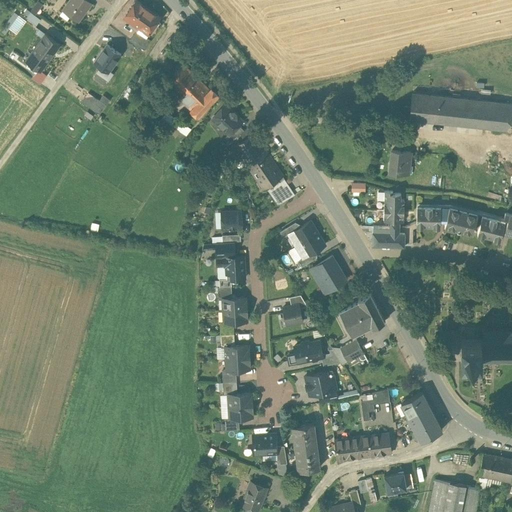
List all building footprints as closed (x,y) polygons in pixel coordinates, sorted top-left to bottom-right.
[(91,2),(88,0),(69,0),(63,9),(78,20),(91,2)] [(159,16),(136,0),(125,16),(138,26),(135,29),(136,30),(136,29),(138,30),(140,27),(147,32),(148,31),(149,32),(150,31),(149,30),(159,16)] [(42,4),(38,1),(33,7),(38,10),(42,4)] [(7,33),(10,28),(17,33),(27,19),(15,11),(2,29),(7,33)] [(40,19),(30,12),(28,15),(26,18),(36,25),(40,19)] [(39,28),(36,32),(42,37),(45,33),(39,28)] [(138,30),(136,29),(136,30),(130,39),(144,49),(151,40),(138,30)] [(42,37),(26,59),(38,68),(40,70),(60,44),(45,33),(42,37)] [(107,44),(94,62),(101,66),(98,71),(108,78),(112,72),(109,70),(120,53),(107,44)] [(209,88),(183,63),(166,81),(176,90),(173,94),(177,98),(178,96),(198,115),(219,93),(212,86),(209,88)] [(40,70),(38,68),(31,77),(40,83),(46,74),(40,70)] [(511,108),(511,102),(413,91),(411,105),(410,116),(410,117),(510,129),(511,108)] [(110,99),(103,94),(99,99),(106,104),(110,99)] [(99,99),(97,98),(90,107),(99,113),(106,104),(99,99)] [(231,110),(225,104),(212,118),(229,133),(229,134),(238,124),(242,120),(237,115),(237,112),(234,110),(231,110)] [(161,118),(187,133),(191,125),(166,111),(161,118)] [(238,124),(229,134),(229,133),(225,137),(230,142),(237,136),(243,130),(238,124)] [(243,130),(237,136),(240,141),(253,133),(248,125),(243,130)] [(240,141),(235,145),(242,156),(260,144),(253,133),(240,141)] [(242,156),(248,165),(266,153),(260,144),(242,156)] [(410,150),(392,147),(390,160),(392,160),(391,169),(407,171),(410,150)] [(287,183),(266,153),(248,165),(262,185),(273,177),(277,183),(271,187),(274,192),(287,183)] [(367,190),(367,180),(353,180),(353,190),(367,190)] [(295,194),(287,183),(274,192),(281,202),(295,194)] [(401,192),(392,192),(392,189),(384,189),(384,198),(400,198),(401,192)] [(400,198),(384,198),(384,209),(404,209),(404,198),(400,198)] [(428,225),(428,205),(417,205),(416,220),(416,225),(417,225),(417,222),(422,222),(422,225),(428,225)] [(440,205),(428,205),(428,225),(433,225),(434,222),(439,223),(439,226),(440,226),(440,205)] [(477,213),(449,206),(444,225),(461,230),(470,232),(472,232),(474,225),(476,226),(476,223),(475,223),(477,213)] [(241,209),(221,211),(222,228),(242,227),(241,209)] [(404,209),(384,209),(383,220),(390,220),(399,220),(403,220),(404,209)] [(483,235),(488,236),(493,217),(482,214),(479,224),(477,233),(478,234),(478,231),(484,232),(483,235)] [(505,220),(493,217),(488,236),(494,238),(494,235),(500,236),(499,239),(500,239),(505,220)] [(302,225),(288,233),(295,245),(318,232),(310,220),(302,225)] [(399,226),(399,220),(390,220),(390,225),(373,225),(373,230),(372,243),(404,244),(404,239),(404,226),(399,226)] [(416,220),(404,226),(404,239),(412,239),(413,227),(416,226),(416,225),(416,220)] [(295,221),(285,227),(288,233),(302,225),(295,221)] [(285,227),(280,230),(283,236),(288,233),(285,227)] [(318,232),(295,245),(303,257),(317,249),(325,244),(318,232)] [(234,241),(216,242),(216,257),(234,256),(234,241)] [(317,249),(303,257),(306,263),(317,257),(317,249)] [(323,292),(350,280),(337,252),(310,264),(323,292)] [(234,256),(216,257),(217,265),(224,264),(226,266),(227,278),(231,278),(245,277),(243,255),(234,256)] [(303,257),(298,260),(301,266),(306,263),(303,257)] [(219,286),(217,286),(218,298),(223,298),(223,297),(232,297),(231,285),(219,286)] [(300,294),(289,296),(291,305),(299,303),(300,307),(307,305),(300,294)] [(356,301),(339,310),(351,335),(369,326),(369,328),(381,322),(376,310),(378,309),(375,304),(373,305),(367,294),(355,300),(356,301)] [(232,297),(223,297),(223,298),(223,309),(246,308),(246,300),(245,300),(245,296),(232,297)] [(291,305),(282,306),(286,324),(302,320),(300,307),(299,303),(291,305)] [(246,308),(223,309),(224,321),(233,321),(246,320),(246,316),(247,316),(246,308)] [(233,321),(224,321),(219,321),(220,334),(234,333),(233,321)] [(511,329),(511,330),(503,330),(503,328),(501,328),(501,330),(495,330),(495,328),(493,328),(493,330),(485,330),(483,328),(482,330),(484,332),(484,338),(461,338),(461,359),(481,359),(481,358),(483,358),(483,360),(485,360),(485,358),(492,358),(492,360),(494,360),(494,358),(500,358),(500,360),(502,360),(502,358),(508,358),(508,360),(510,360),(510,358),(511,357),(511,329)] [(234,333),(220,334),(221,346),(225,346),(225,345),(235,345),(234,333)] [(356,337),(340,346),(348,361),(364,352),(356,337)] [(318,340),(309,342),(307,340),(302,341),(301,344),(295,345),(294,345),(294,346),(296,352),(288,354),(289,362),(297,361),(298,361),(321,356),(322,356),(323,356),(323,355),(322,355),(322,353),(319,340),(319,339),(318,340)] [(235,345),(225,345),(225,346),(226,357),(249,356),(249,348),(248,348),(248,344),(235,345)] [(333,348),(329,348),(330,352),(322,353),(322,355),(323,355),(323,356),(322,356),(321,356),(323,364),(341,361),(333,348)] [(249,356),(226,357),(227,369),(236,369),(249,368),(249,364),(250,364),(249,356)] [(236,369),(227,369),(222,369),(223,382),(236,381),(236,369)] [(331,369),(305,374),(307,381),(306,382),(307,387),(308,387),(309,394),(318,392),(336,388),(331,369)] [(236,381),(223,382),(223,394),(228,394),(228,393),(237,393),(236,381)] [(388,387),(371,391),(372,398),(367,398),(368,410),(374,410),(373,403),(390,401),(388,387)] [(336,388),(318,392),(320,402),(338,398),(336,388)] [(431,408),(422,390),(401,402),(415,430),(413,431),(416,438),(418,437),(420,440),(442,429),(433,410),(432,408),(431,408)] [(237,393),(228,393),(228,394),(229,405),(252,404),(251,396),(250,392),(237,393)] [(367,398),(360,399),(363,419),(369,418),(368,410),(367,398)] [(252,404),(229,405),(230,417),(238,417),(252,416),(251,412),(252,412),(252,404)] [(238,417),(230,417),(225,417),(225,429),(239,429),(238,417)] [(313,423),(293,426),(299,469),(319,466),(313,423)] [(388,432),(334,439),(336,459),(391,451),(388,432)] [(276,433),(253,434),(254,453),(277,452),(276,445),(276,433)] [(287,463),(284,445),(276,445),(277,452),(277,463),(287,463)] [(511,469),(511,458),(483,453),(479,473),(510,479),(511,469)] [(235,458),(230,469),(246,476),(251,464),(235,458)] [(403,471),(385,475),(388,495),(400,493),(399,488),(406,487),(403,471)] [(368,489),(366,477),(358,480),(361,491),(368,489)] [(459,511),(465,484),(435,478),(428,511),(459,511)] [(267,487),(250,481),(241,505),(258,511),(267,487)] [(356,488),(349,490),(351,501),(352,501),(353,506),(360,504),(356,488)] [(351,501),(329,507),(330,511),(354,511),(353,506),(352,501),(351,501)]
